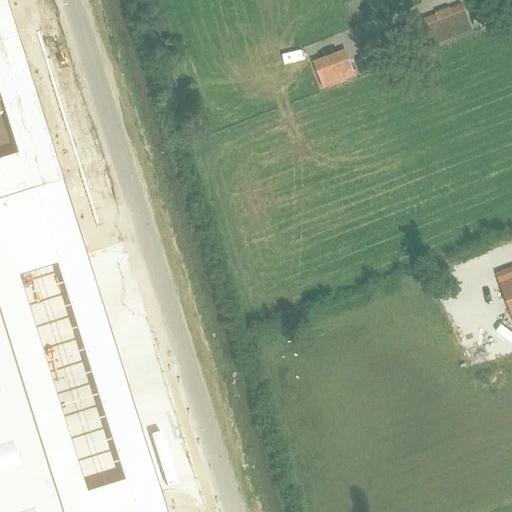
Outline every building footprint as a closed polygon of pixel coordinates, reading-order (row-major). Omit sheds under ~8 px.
[(0,0),(0,14),(9,12),(5,0),(0,0)] [(377,69),(471,32),(461,7),(368,43),(377,69)] [(35,192),(58,185),(13,41),(0,44),(0,511),(142,511),(141,508),(140,507),(139,507),(138,507),(133,508),(133,509),(132,509),(132,510),(132,511),(128,511),(59,511),(0,322),(0,253),(47,239),(48,240),(49,240),(50,240),(54,239),(55,238),(56,238),(56,237),(56,236),(44,198),(44,197),(43,197),(42,196),(41,197),(36,198),(35,192)] [(323,90),(355,78),(345,52),(313,64),(323,90)] [(511,315),(511,268),(497,274),(511,315)] [(491,327),(500,323),(490,302),(481,307),(491,327)]
